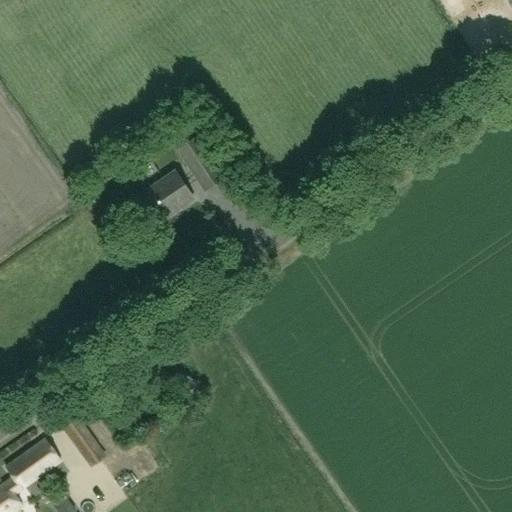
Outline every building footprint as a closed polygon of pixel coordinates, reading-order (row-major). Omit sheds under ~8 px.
[(197,135),(176,148),(204,190),(224,177),(197,135)] [(175,170),(134,196),(153,224),(193,197),(175,170)] [(64,414),(89,455),(103,447),(77,406),(64,414)] [(6,466),(13,476),(0,485),(0,511),(10,511),(20,506),(11,494),(59,459),(45,439),(6,466)] [(109,458),(118,471),(130,463),(120,450),(109,458)]
